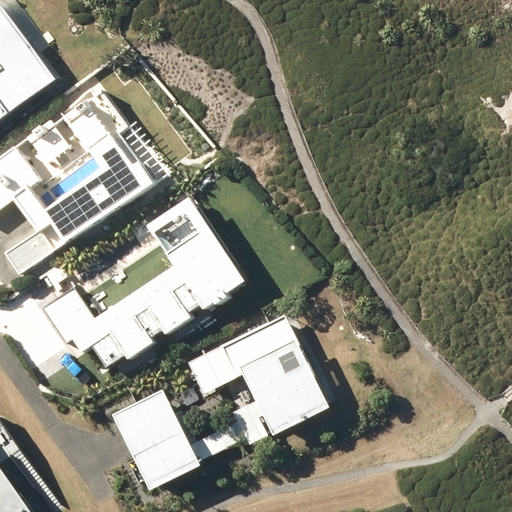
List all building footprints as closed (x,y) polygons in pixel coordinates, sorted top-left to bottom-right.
[(0,0),(0,94),(0,95),(0,94),(0,121),(60,77),(1,0),(0,0)] [(43,210),(28,188),(37,182),(15,149),(0,158),(0,208),(10,202),(32,234),(2,254),(17,276),(152,185),(117,134),(123,130),(98,93),(92,98),(88,93),(62,111),(65,115),(61,118),(98,172),(43,210)] [(77,285),(45,306),(69,341),(78,336),(87,350),(98,344),(112,365),(131,353),(134,356),(159,340),(156,336),(168,328),(171,332),(196,316),(194,311),(206,303),(209,307),(220,300),(222,302),(233,295),(231,292),(251,280),(195,196),(153,223),(180,264),(99,318),(77,285)] [(283,317),(218,349),(233,379),(238,376),(268,439),(325,411),(294,348),(297,347),(283,317)] [(156,390),(120,407),(152,473),(195,451),(176,413),(169,416),(156,390)] [(0,511),(30,511),(18,494),(14,497),(0,476),(0,462),(14,452),(0,432),(0,511)]
